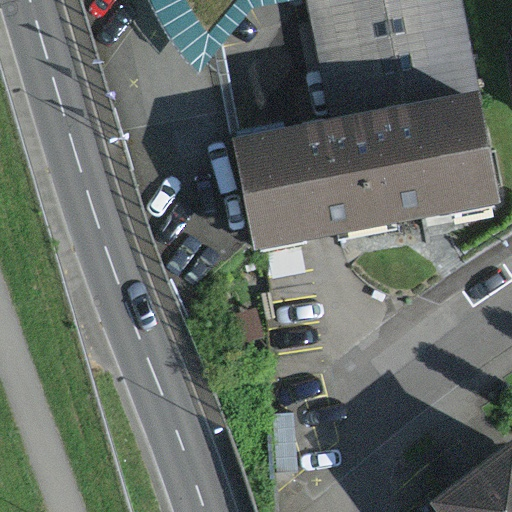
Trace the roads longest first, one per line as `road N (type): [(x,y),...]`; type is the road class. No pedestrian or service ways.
road 1 (primary): [(204,511),(106,251),(30,0)]
road 2 (motorway): [(58,511),(0,315)]
road 3 (residential): [(364,426),(511,313)]
